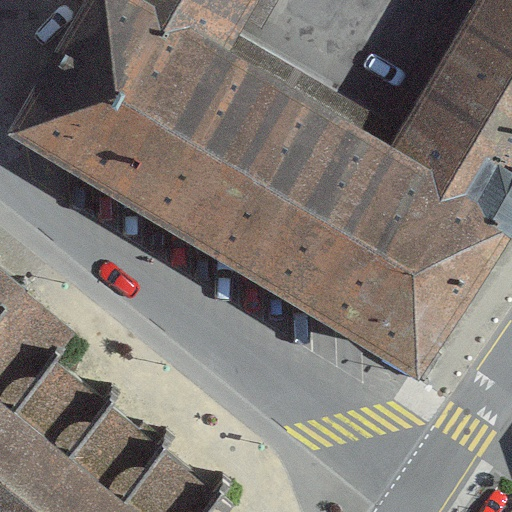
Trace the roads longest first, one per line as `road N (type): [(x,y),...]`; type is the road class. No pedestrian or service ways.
road 1 (tertiary): [(438,482),(20,199),(0,175)]
road 2 (residential): [(511,368),(438,482)]
